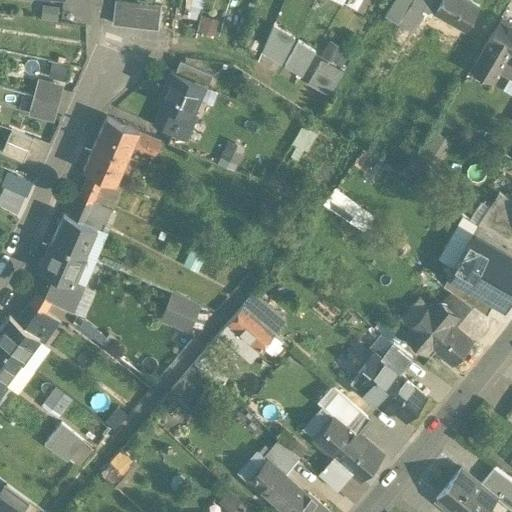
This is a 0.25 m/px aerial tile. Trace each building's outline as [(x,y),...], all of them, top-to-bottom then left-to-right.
[(203,0),(192,0),(191,7),(186,9),(185,16),(197,18),(199,8),(202,9),(203,0)] [(394,0),(384,16),(397,24),(412,0),(394,0)] [(441,0),(412,0),(397,24),(411,33),(425,10),(433,15),(441,0)] [(479,7),(466,0),(441,0),(433,15),(464,32),(479,7)] [(127,3),(115,2),(112,25),(124,26),(127,3)] [(137,4),(127,3),(124,26),(135,27),(137,4)] [(11,6),(0,4),(0,13),(9,15),(11,6)] [(148,6),(137,4),(135,27),(138,28),(146,29),(148,6)] [(160,7),(148,6),(146,29),(157,30),(160,7)] [(176,8),(165,6),(162,31),(173,32),(176,8)] [(511,25),(500,19),(472,67),(493,80),(499,69),(506,56),(511,46),(511,25)] [(262,52),(280,64),(294,39),(273,27),(262,52)] [(284,65),(300,76),(314,51),(298,42),(284,65)] [(328,45),(321,57),(335,65),(342,52),(328,45)] [(511,59),(506,56),(499,69),(511,76),(511,59)] [(211,75),(180,61),(177,67),(174,73),(203,86),(203,87),(206,88),(211,75)] [(321,61),(307,83),(328,95),(341,72),(321,61)] [(174,73),(170,71),(157,100),(163,103),(191,115),(191,114),(203,87),(203,86),(174,73)] [(60,89),(38,82),(34,98),(56,104),(60,89)] [(56,104),(34,98),(30,112),(52,119),(56,104)] [(191,115),(163,103),(153,125),(185,139),(195,115),(191,114),(191,115)] [(138,131),(106,117),(94,144),(127,158),(132,146),(138,132),(138,131)] [(300,123),(287,154),(303,160),(315,130),(300,123)] [(33,140),(11,131),(1,153),(23,162),(33,140)] [(161,141),(138,132),(132,146),(154,156),(161,141)] [(406,177),(419,186),(448,143),(432,133),(406,177)] [(127,158),(94,144),(82,171),(88,174),(103,180),(115,185),(127,158)] [(154,156),(132,146),(127,158),(148,168),(154,156)] [(10,169),(5,181),(29,191),(34,179),(10,169)] [(103,180),(88,174),(79,195),(93,202),(93,201),(103,180)] [(115,185),(103,180),(93,201),(110,209),(120,187),(115,185)] [(334,185),(323,201),(360,227),(371,211),(334,185)] [(511,202),(499,193),(477,225),(479,227),(510,247),(511,243),(511,202)] [(93,202),(79,195),(69,218),(84,224),(93,202)] [(110,209),(93,201),(93,202),(84,224),(96,229),(101,231),(110,209)] [(69,218),(63,215),(52,242),(84,256),(96,229),(84,224),(69,218)] [(511,248),(510,247),(479,227),(455,269),(475,280),(472,284),(474,285),(474,286),(496,299),(506,304),(511,293),(511,271),(499,264),(502,258),(508,262),(510,257),(511,254),(511,248)] [(84,256),(52,242),(40,269),(46,272),(60,278),(73,283),(84,256)] [(215,258),(194,250),(188,267),(208,276),(215,258)] [(60,278),(46,272),(36,293),(50,301),(60,278)] [(496,299),(474,286),(464,302),(472,308),(486,317),(491,308),(496,299)] [(202,334),(211,305),(168,291),(158,321),(202,334)] [(413,304),(399,320),(408,331),(429,306),(412,293),(407,300),(413,304)] [(464,302),(450,293),(440,305),(457,319),(456,320),(459,323),(465,316),(472,308),(464,302)] [(440,305),(434,300),(429,306),(408,331),(403,336),(426,355),(431,349),(452,367),(472,343),(455,328),(459,323),(456,320),(457,319),(440,305)] [(44,312),(30,303),(16,322),(38,339),(38,340),(41,342),(57,321),(44,312)] [(242,307),(228,322),(252,343),(265,327),(242,307)] [(16,322),(9,316),(0,328),(0,347),(20,363),(38,340),(38,339),(16,322)] [(376,354),(387,364),(398,374),(405,366),(411,359),(388,340),(376,354)] [(20,363),(0,347),(0,385),(2,387),(4,385),(20,363)] [(398,374),(387,364),(375,379),(392,393),(402,380),(403,381),(404,379),(398,374)] [(392,393),(375,379),(366,390),(382,404),(392,393)] [(392,393),(382,404),(404,422),(423,399),(403,381),(402,380),(392,393)] [(56,385),(41,405),(58,418),(73,399),(56,385)] [(369,420),(331,386),(317,402),(322,406),(336,419),(337,418),(356,434),(363,426),(369,420)] [(322,406),(302,430),(316,442),(336,419),(322,406)] [(336,419),(316,442),(338,461),(358,437),(356,434),(337,418),(336,419)] [(61,424),(44,446),(66,462),(83,442),(61,424)] [(380,456),(358,437),(338,461),(359,480),(380,456)] [(298,458),(278,440),(263,457),(268,461),(284,475),(292,464),(298,458)] [(122,447),(100,470),(113,483),(135,460),(122,447)] [(284,475),(268,461),(256,475),(255,474),(252,478),(253,479),(249,484),(280,511),(328,511),(307,493),(305,496),(286,479),(287,478),(284,475)] [(479,485),(461,469),(435,500),(449,511),(484,511),(495,499),(479,485)] [(511,511),(511,482),(493,469),(487,476),(479,485),(495,499),(511,511)] [(19,511),(27,501),(6,485),(0,493),(0,511),(19,511)]
